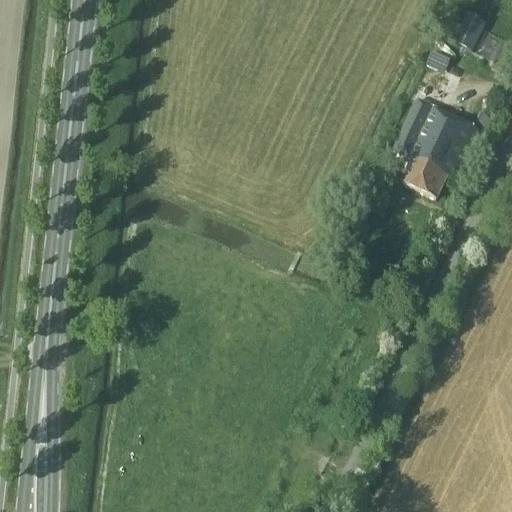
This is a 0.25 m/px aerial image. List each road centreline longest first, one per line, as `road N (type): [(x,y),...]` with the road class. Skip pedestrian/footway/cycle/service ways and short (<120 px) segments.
road 1 (unclassified): [(329,511),(511,132)]
road 2 (primary): [(48,325),(84,0)]
road 3 (primary): [(48,325),(22,511)]
road 4 (primary): [(51,511),(48,325)]
